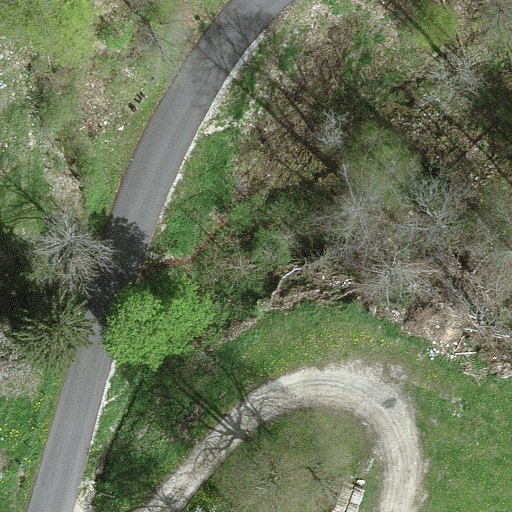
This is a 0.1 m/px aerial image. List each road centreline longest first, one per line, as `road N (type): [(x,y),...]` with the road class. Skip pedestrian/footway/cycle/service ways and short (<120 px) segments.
road 1 (tertiary): [(259,0),(184,103),(143,190),(51,511)]
road 2 (track): [(154,511),(251,414),(287,393),(333,388),(371,401),(389,423),(398,448),(390,511)]
